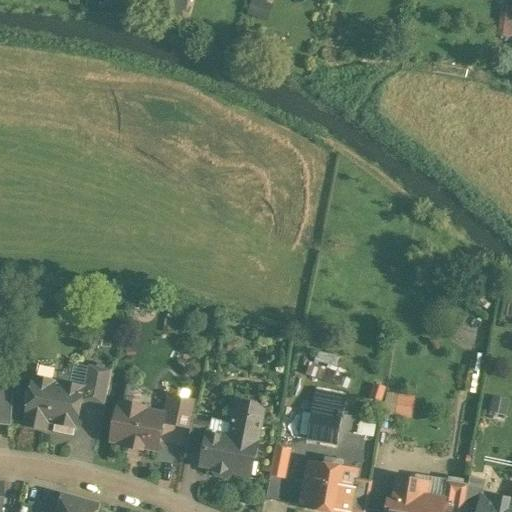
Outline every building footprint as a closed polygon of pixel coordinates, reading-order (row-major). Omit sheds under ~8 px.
[(113,370),(89,365),(85,387),(83,401),(106,405),(113,370)] [(311,374),(324,379),(328,370),(315,365),(311,374)] [(341,374),(328,370),(324,379),(337,384),(341,374)] [(341,374),(337,384),(350,388),(353,379),(341,374)] [(85,387),(35,377),(32,389),(27,392),(26,401),(29,406),(25,426),(47,430),(49,422),(56,424),(76,428),(77,428),(83,401),(85,387)] [(385,388),(375,385),(371,397),(381,400),(385,388)] [(14,392),(0,390),(0,424),(12,426),(14,392)] [(417,395),(394,391),(390,412),(414,416),(417,395)] [(346,398),(316,392),(307,436),(337,442),(346,398)] [(197,401),(169,395),(165,415),(163,423),(191,428),(193,421),(197,401)] [(146,407),(123,403),(122,407),(119,406),(112,440),(128,443),(128,446),(143,449),(144,446),(158,449),(163,423),(165,415),(145,411),(146,407)] [(210,432),(209,432),(203,460),(202,466),(216,469),(216,472),(228,474),(229,471),(245,475),(248,460),(254,461),(263,419),(260,414),(256,411),(246,409),(241,411),(237,413),(236,414),(233,413),(232,423),(235,424),(232,437),(210,432)] [(212,425),(193,421),(191,428),(186,456),(203,460),(209,432),(210,432),(212,425)] [(56,424),(55,432),(74,436),(76,428),(56,424)] [(288,478),(292,447),(275,445),(271,476),(288,478)] [(248,460),(245,475),(251,476),(254,461),(248,460)] [(360,472),(307,464),(299,511),(353,511),(358,485),(360,472)] [(486,480),(470,476),(469,484),(465,508),(479,511),(483,493),(486,480)] [(424,482),(398,478),(395,500),(394,500),(388,503),(387,511),(443,511),(445,499),(444,499),(422,495),(424,482)] [(469,484),(447,480),(444,499),(445,499),(443,511),(464,511),(465,508),(469,484)] [(367,511),(371,487),(358,485),(353,511),(367,511)] [(58,500),(55,511),(75,511),(79,498),(61,493),(58,500)] [(511,499),(483,493),(479,511),(478,511),(511,511),(511,509),(511,499)] [(75,511),(95,511),(97,507),(98,503),(79,498),(75,511)] [(55,511),(58,500),(52,499),(48,511),(55,511)] [(19,511),(35,511),(37,507),(22,503),(19,511)]
